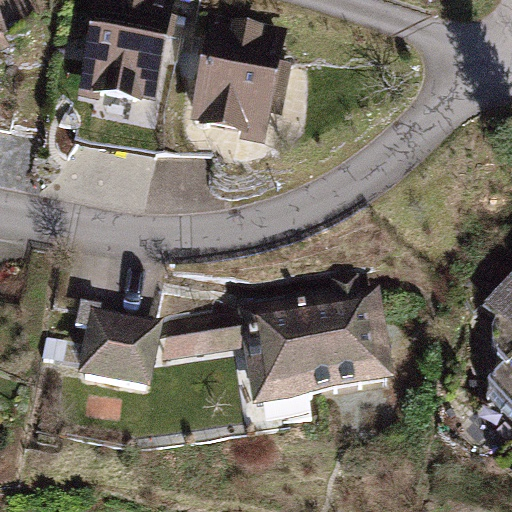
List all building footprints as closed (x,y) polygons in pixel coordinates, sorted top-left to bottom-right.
[(170,0),(90,0),(75,86),(151,101),(170,0)] [(283,31),(203,15),(182,118),(262,134),(267,112),(276,114),(286,64),(276,62),(283,31)] [(511,268),(474,302),(488,318),(486,352),(497,363),(478,381),(511,406),(511,268)] [(374,283),(231,307),(239,349),(248,404),(391,379),(374,283)] [(158,322),(86,307),(73,373),(145,387),(150,364),(158,322)] [(158,322),(150,364),(239,349),(231,307),(158,322)]
